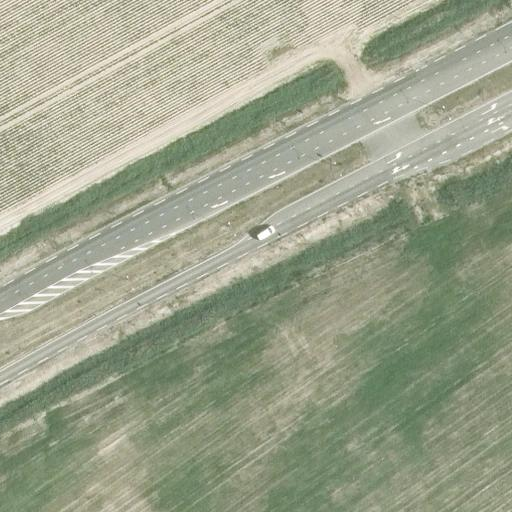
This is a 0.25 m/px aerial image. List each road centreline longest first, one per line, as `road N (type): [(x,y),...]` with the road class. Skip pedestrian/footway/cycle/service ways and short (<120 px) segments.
road 1 (tertiary): [(0,377),(511,106)]
road 2 (tertiary): [(511,50),(143,223),(0,301)]
